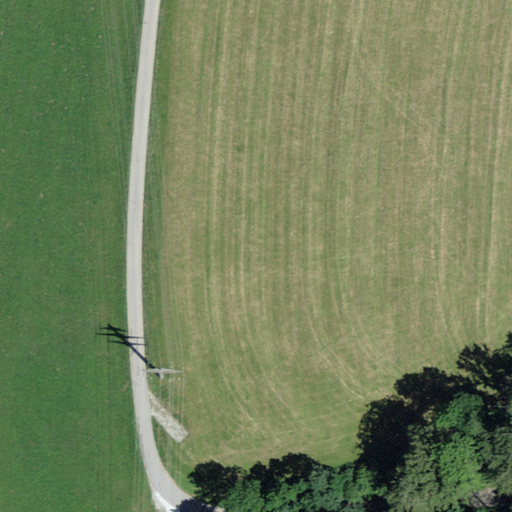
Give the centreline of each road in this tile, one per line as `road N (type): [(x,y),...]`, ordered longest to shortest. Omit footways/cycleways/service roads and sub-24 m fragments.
road 1 (unclassified): [(158,0),(134,286),(146,426),(167,486),(190,505),(217,511)]
road 2 (unclassified): [(312,511),(511,501)]
